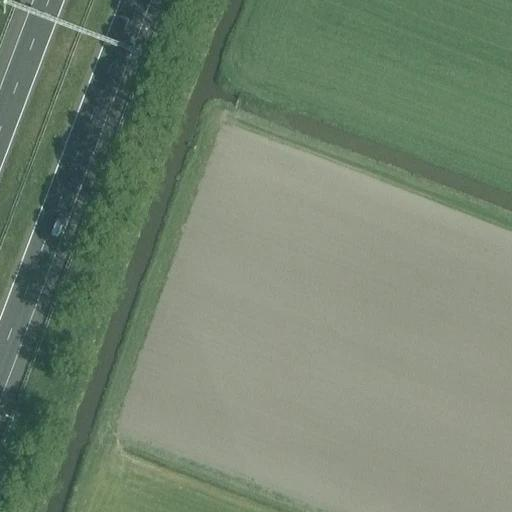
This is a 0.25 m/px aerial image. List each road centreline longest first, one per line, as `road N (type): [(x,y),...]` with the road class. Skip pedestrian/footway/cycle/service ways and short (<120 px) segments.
road 1 (motorway): [(0,349),(130,0)]
road 2 (motorway): [(51,0),(0,136)]
